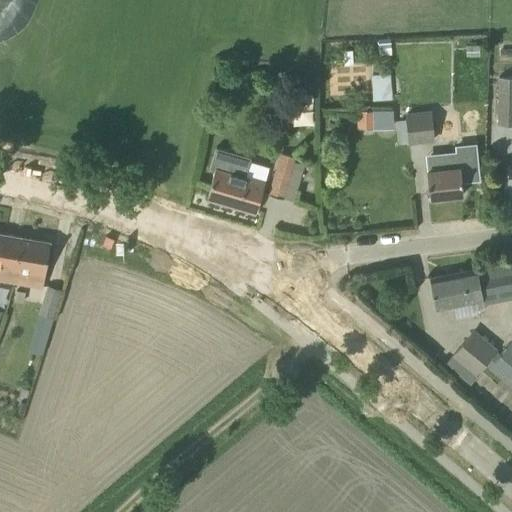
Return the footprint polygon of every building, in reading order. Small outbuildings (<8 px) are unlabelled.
[(390,96),(387,72),(369,74),(373,99),(390,96)] [(511,76),(511,77),(499,76),(497,125),(511,125),(511,76)] [(292,95),(293,124),(314,123),(312,94),(292,95)] [(431,110),(405,112),(405,120),(398,120),(400,142),(408,142),(408,143),(410,143),(421,142),(434,141),(431,110)] [(456,137),(456,116),(436,117),(436,137),(456,137)] [(215,169),(212,179),(206,198),(255,213),(264,182),(245,176),(250,157),(215,147),(209,167),(215,169)] [(282,198),(294,156),(280,152),(267,194),(282,198)] [(478,179),(476,159),(476,157),(458,159),(457,152),(443,154),(445,168),(426,170),(429,198),(462,194),(461,181),(478,179)] [(0,280),(3,281),(13,283),(20,236),(18,235),(10,234),(0,232),(0,280)] [(20,236),(13,283),(42,287),(50,241),(20,236)] [(511,296),(511,260),(429,277),(435,309),(455,305),(482,299),(483,303),(511,296)] [(52,317),(61,289),(48,284),(39,312),(52,317)] [(453,355),(475,373),(483,364),(511,387),(511,344),(510,343),(500,355),(472,332),(453,355)]
